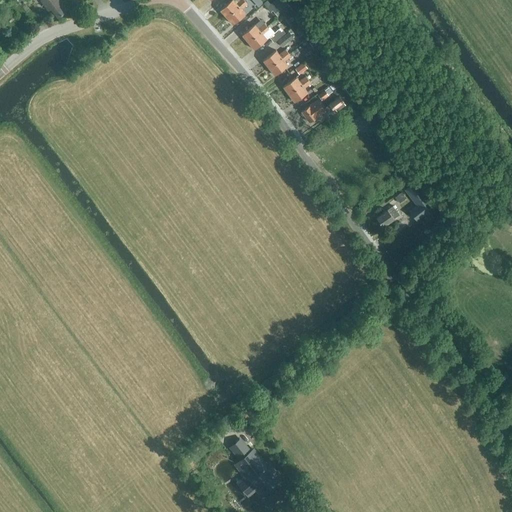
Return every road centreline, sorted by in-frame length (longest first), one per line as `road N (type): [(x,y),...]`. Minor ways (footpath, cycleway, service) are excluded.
road 1 (unclassified): [(511,456),(280,119),(177,0)]
road 2 (track): [(400,288),(244,413),(224,447)]
road 3 (tertiary): [(0,70),(58,28),(115,11)]
